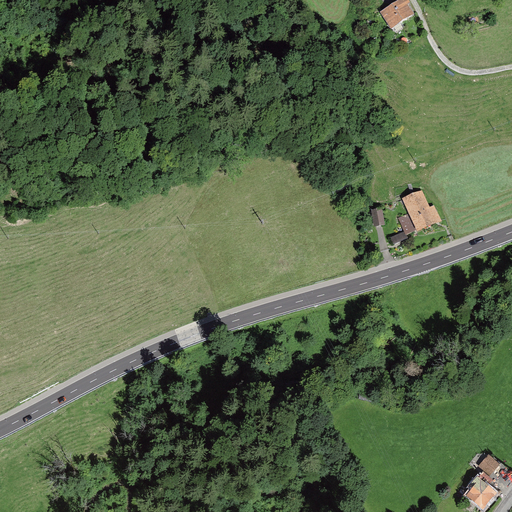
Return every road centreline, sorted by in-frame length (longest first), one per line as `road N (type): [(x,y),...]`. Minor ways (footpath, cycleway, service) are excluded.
road 1 (secondary): [(0,429),(219,325),(511,232)]
road 2 (track): [(511,67),(452,66),(412,0)]
